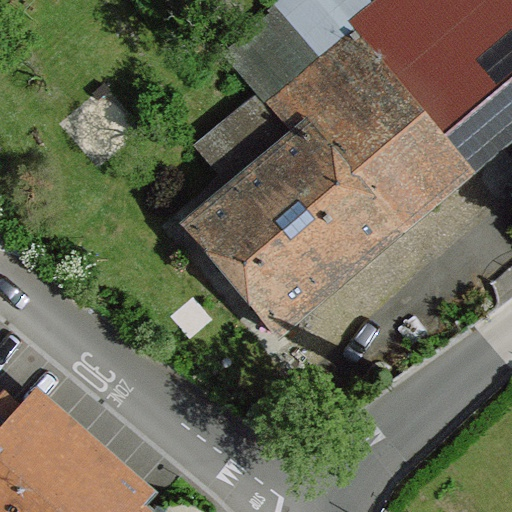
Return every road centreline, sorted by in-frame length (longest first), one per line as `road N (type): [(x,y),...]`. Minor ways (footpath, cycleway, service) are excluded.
road 1 (residential): [(329,509),(268,485),(205,438),(0,263)]
road 2 (residential): [(329,509),(362,459),(511,333)]
